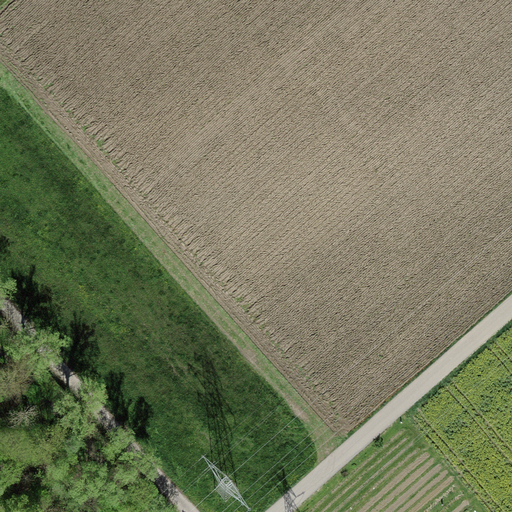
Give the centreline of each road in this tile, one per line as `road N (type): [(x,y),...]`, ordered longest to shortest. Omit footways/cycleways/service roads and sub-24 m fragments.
road 1 (track): [(276,511),(511,305)]
road 2 (track): [(0,304),(185,511)]
